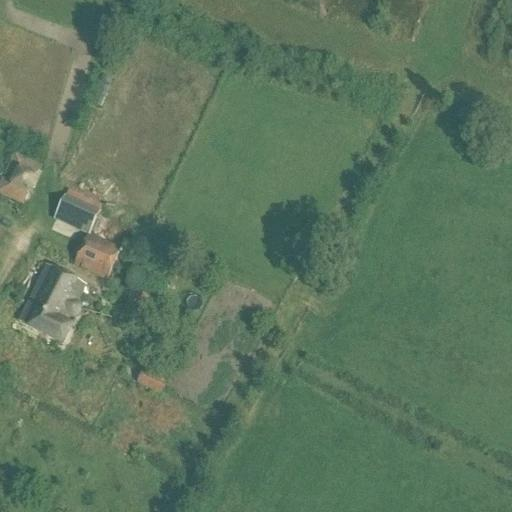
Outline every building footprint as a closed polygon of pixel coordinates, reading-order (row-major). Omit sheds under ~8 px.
[(0,185),(0,195),(23,206),(41,168),(15,155),(0,185)] [(74,267),(107,282),(122,251),(92,237),(102,213),(67,198),(55,222),(88,237),(74,267)] [(78,305),(77,304),(86,288),(47,268),(19,324),(62,346),(73,324),(67,320),(68,317),(69,317),(71,318),(73,317),(75,317),(76,316),(77,315),(78,314),(79,313),(79,312),(79,311),(79,309),(79,308),(79,307),(78,305)] [(122,319),(141,329),(155,304),(136,293),(122,319)] [(138,386),(162,398),(169,385),(145,373),(138,386)]
